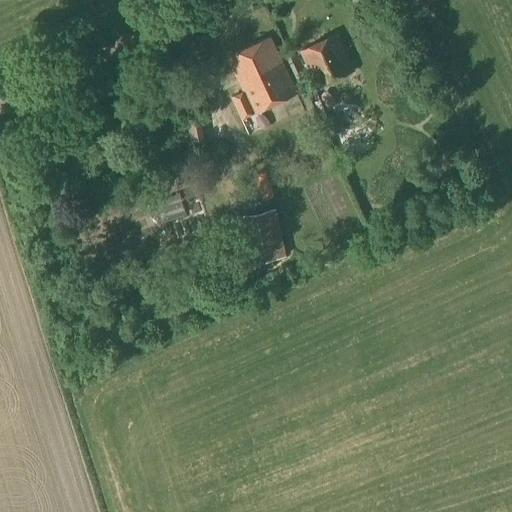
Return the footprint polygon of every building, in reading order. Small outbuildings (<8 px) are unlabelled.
[(317,86),(354,71),(337,34),(300,49),(317,86)] [(232,98),(242,119),(296,94),(270,37),(228,57),(245,92),(232,98)] [(335,134),(348,157),(361,150),(349,127),(335,134)] [(268,171),(279,206),(307,196),(296,162),(268,171)] [(187,214),(180,195),(150,205),(156,224),(187,214)] [(275,210),(239,217),(244,240),(250,265),(271,261),(285,258),(275,210)]
